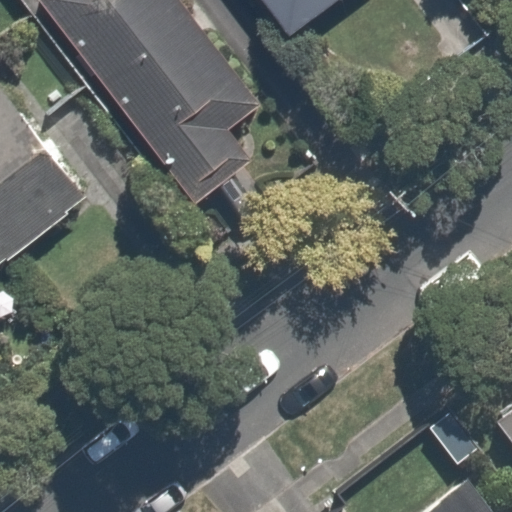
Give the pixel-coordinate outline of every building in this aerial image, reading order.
[(39,0),(183,196),(244,152),(219,117),(252,94),(183,0),(39,0)] [(260,0),(281,27),(316,0),(260,0)] [(0,245),(77,187),(0,86),(0,245)] [(511,389),(484,411),(511,446),(511,389)] [(491,511),(461,470),(402,511),(491,511)]
